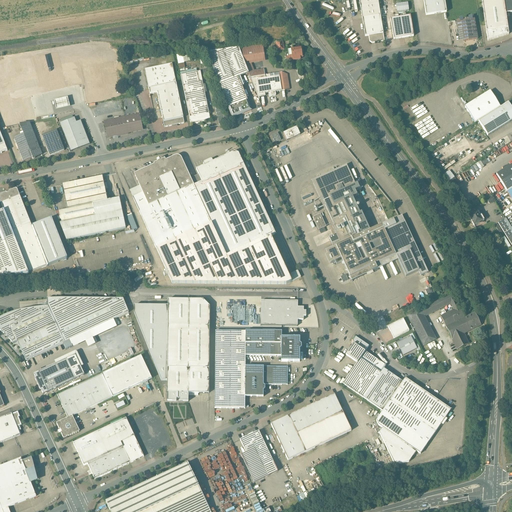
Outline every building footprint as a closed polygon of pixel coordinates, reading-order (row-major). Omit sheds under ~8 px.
[(372,43),(384,41),(377,0),(361,0),(359,0),(365,36),(368,35),(369,41),(372,43)] [(444,0),(423,0),(426,16),(446,12),(444,0)] [(502,0),(481,0),(486,32),(508,29),(506,14),(505,14),(502,0)] [(511,0),(502,0),(505,14),(506,14),(511,12),(511,0)] [(410,16),(391,19),(394,39),(414,36),(410,16)] [(474,18),(460,21),(464,41),(477,39),(474,18)] [(508,29),(486,32),(488,41),(509,35),(508,29)] [(206,41),(219,39),(217,30),(204,32),(206,41)] [(189,43),(189,41),(176,45),(175,43),(176,46),(174,46),(175,50),(177,49),(177,50),(178,50),(177,47),(189,43)] [(262,45),(239,48),(248,74),(250,78),(265,76),(264,69),(254,71),(251,62),(264,60),(262,45)] [(238,78),(248,74),(239,48),(207,53),(219,85),(238,78)] [(301,48),(291,50),(292,59),(293,61),(300,60),(300,58),(302,57),(302,56),(303,55),(302,54),(301,53),(301,48)] [(58,53),(30,58),(35,88),(9,92),(11,99),(65,89),(58,53)] [(66,59),(68,66),(75,63),(72,57),(66,59)] [(172,64),(145,70),(150,95),(157,93),(164,127),(184,123),(172,64)] [(181,76),(183,86),(199,82),(197,73),(181,76)] [(265,76),(250,78),(258,97),(265,96),(264,94),(268,93),(269,97),(276,96),(275,92),(289,90),(287,75),(282,73),(265,76)] [(238,78),(219,85),(229,108),(247,101),(238,78)] [(202,82),(199,82),(183,86),(191,125),(210,121),(202,82)] [(490,92),(465,107),(475,124),(478,121),(500,108),(490,92)] [(67,97),(53,101),(55,111),(70,107),(67,97)] [(247,101),(229,108),(232,118),(251,111),(247,101)] [(500,108),(478,121),(488,136),(511,120),(511,109),(508,103),(500,108)] [(139,115),(104,122),(107,137),(142,130),(139,115)] [(75,118),(60,124),(71,152),(89,145),(80,121),(76,123),(75,118)] [(23,135),(14,139),(23,162),(32,158),(32,159),(33,159),(35,159),(35,158),(35,157),(42,155),(33,131),(30,123),(20,125),(23,135)] [(297,127),(283,133),(287,141),(300,135),(297,127)] [(56,130),(42,136),(50,157),(65,151),(56,130)] [(277,133),(272,136),(276,143),(281,140),(277,133)] [(286,285),(301,278),(298,271),(288,275),(271,237),(276,234),(238,154),(235,152),(234,152),(196,170),(199,175),(191,179),(182,159),(181,158),(179,157),(177,156),(175,157),(166,161),(165,159),(161,161),(161,159),(157,161),(157,163),(154,164),(154,165),(134,174),(140,188),(130,192),(172,284),(286,285)] [(312,181),(313,184),(348,168),(346,165),(312,181)] [(511,165),(496,175),(507,192),(511,188),(511,165)] [(421,276),(428,273),(402,216),(370,231),(361,212),(360,213),(352,197),(357,195),(355,191),(359,188),(357,184),(360,182),(358,180),(354,182),(348,168),(313,184),(323,206),(336,235),(334,236),(337,241),(337,245),(326,251),(331,263),(341,258),(352,281),(398,260),(406,277),(418,271),(421,276)] [(102,177),(63,185),(68,209),(92,204),(107,201),(102,177)] [(5,240),(4,237),(0,238),(0,277),(29,274),(28,273),(47,265),(32,227),(17,190),(16,189),(9,192),(9,193),(7,193),(6,193),(0,195),(0,200),(4,210),(14,236),(5,240)] [(506,209),(511,205),(511,200),(509,195),(501,200),(506,209)] [(119,198),(107,201),(92,204),(95,216),(62,223),(60,224),(67,241),(126,228),(119,198)] [(92,204),(68,209),(59,211),(62,223),(95,216),(92,204)] [(0,238),(4,237),(5,240),(14,236),(4,210),(0,211),(0,238)] [(472,216),(469,218),(474,226),(484,221),(479,212),(475,214),(474,212),(471,214),(472,216)] [(131,230),(137,229),(133,214),(128,215),(131,230)] [(320,214),(313,218),(318,231),(319,230),(324,228),(326,227),(320,214)] [(511,242),(511,241),(511,227),(506,218),(495,225),(501,235),(504,234),(506,236),(503,238),(507,244),(511,241),(511,242)] [(32,227),(47,265),(47,267),(67,259),(52,219),(32,227)] [(454,310),(459,307),(452,294),(408,316),(423,346),(436,339),(424,317),(450,304),(454,310)] [(26,361),(63,344),(71,340),(88,332),(97,328),(104,325),(128,313),(123,299),(61,298),(47,299),(48,307),(39,308),(35,308),(31,309),(26,310),(22,310),(14,312),(11,313),(8,315),(4,316),(1,318),(0,318),(0,330),(8,338),(13,344),(17,342),(21,357),(22,360),(24,359),(26,361)] [(168,300),(168,306),(134,306),(134,313),(161,381),(167,381),(167,401),(189,401),(188,393),(209,393),(210,307),(204,300),(168,300)] [(298,301),(261,301),(261,326),(297,326),(297,320),(298,307),(298,301)] [(304,308),(298,307),(297,320),(303,320),(304,317),(306,317),(306,311),(304,311),(304,308)] [(459,307),(454,310),(441,317),(457,350),(469,344),(465,334),(481,326),(475,313),(464,318),(459,307)] [(403,319),(388,327),(394,339),(409,331),(403,319)] [(97,328),(97,329),(100,334),(98,335),(98,336),(107,331),(104,325),(97,328)] [(71,340),(72,344),(73,344),(86,338),(90,346),(94,344),(88,332),(71,340)] [(214,409),(245,409),(245,397),(264,397),(264,385),(287,385),(287,367),(245,367),(245,356),(281,356),(281,362),(300,362),(300,350),(301,350),(301,349),(301,346),(301,344),(300,344),(300,338),(281,338),(282,332),(281,332),(276,332),(215,332),(214,409)] [(358,347),(365,352),(369,346),(356,337),(353,341),(353,344),(353,345),(346,355),(350,358),(358,347)] [(411,337),(397,344),(403,356),(417,349),(415,345),(413,341),(411,337)] [(358,347),(350,358),(357,363),(343,384),(363,398),(384,369),(386,366),(365,352),(358,347)] [(55,361),(56,364),(66,360),(75,355),(81,368),(83,366),(76,351),(55,361)] [(81,368),(75,355),(66,360),(75,380),(84,375),(81,368)] [(141,356),(115,368),(102,375),(113,397),(135,387),(152,379),(145,364),(141,356)] [(56,364),(39,372),(44,384),(39,386),(43,395),(75,380),(66,360),(56,364)] [(384,369),(363,398),(382,411),(403,382),(393,376),(384,369)] [(72,416),(113,397),(102,375),(57,396),(68,418),(72,416)] [(403,382),(382,411),(376,421),(378,425),(382,428),(416,452),(420,454),(451,410),(405,378),(403,382)] [(314,399),(316,404),(334,395),(332,390),(328,393),(325,392),(323,389),(318,391),(319,394),(318,397),(314,399)] [(351,431),(334,395),(316,404),(271,425),(288,461),(351,431)] [(18,412),(12,414),(20,435),(21,435),(20,431),(21,430),(20,427),(22,426),(19,418),(20,417),(18,412)] [(0,443),(20,435),(12,414),(0,418),(0,443)] [(68,418),(56,423),(59,430),(60,429),(62,432),(61,433),(64,439),(78,432),(79,432),(72,416),(68,418)] [(126,419),(97,432),(107,455),(117,450),(115,445),(126,440),(134,436),(126,419)] [(416,452),(382,428),(379,433),(395,465),(409,462),(416,452)] [(248,436),(240,441),(244,449),(253,444),(264,467),(274,463),(259,431),(248,436)] [(84,466),(87,464),(107,455),(97,432),(73,443),(84,466)] [(144,457),(134,436),(126,440),(128,445),(123,448),(130,463),(131,463),(144,457)] [(126,440),(115,445),(117,450),(123,447),(123,448),(128,445),(126,440)] [(253,444),(244,449),(246,453),(241,455),(254,483),(268,476),(264,467),(253,444)] [(107,455),(87,464),(91,470),(88,472),(89,475),(92,473),(95,480),(102,476),(130,463),(123,448),(123,447),(107,455)] [(22,461),(21,459),(0,467),(0,511),(9,511),(8,508),(36,497),(31,483),(36,480),(35,475),(34,471),(35,470),(32,457),(22,461)] [(274,463),(264,467),(268,476),(278,472),(274,463)] [(210,511),(187,464),(106,502),(110,511),(210,511)]
